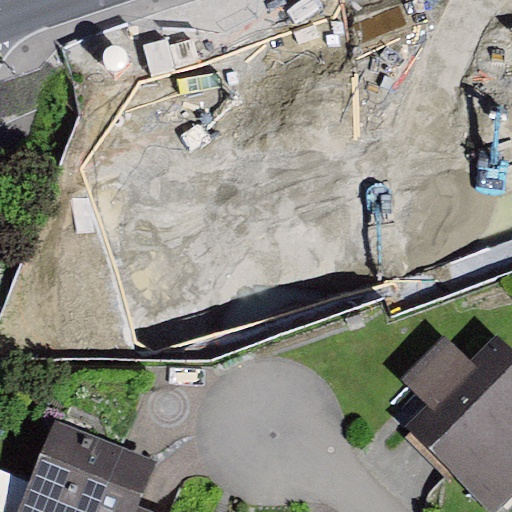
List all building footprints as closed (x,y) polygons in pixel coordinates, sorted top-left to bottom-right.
[(507,216),(511,212),(511,81),(433,121),(454,162),(475,152),(507,216)] [(279,176),(144,188),(148,241),(187,237),(192,295),(289,286),(279,176)] [(472,372),(444,345),(402,388),(427,412),(404,435),(483,511),(503,511),(511,503),(511,362),(497,347),(472,372)] [(56,436),(26,511),(123,511),(127,503),(141,468),(56,436)] [(150,511),(127,503),(123,511),(150,511)]
